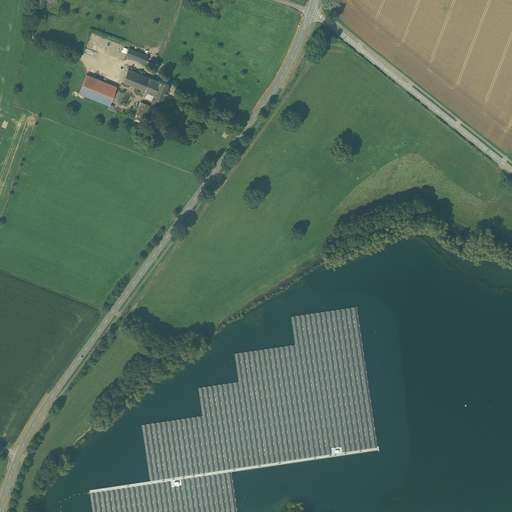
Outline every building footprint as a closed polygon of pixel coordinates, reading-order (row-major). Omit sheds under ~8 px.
[(35,0),(34,7),(41,8),(43,0),(35,0)] [(129,48),(126,55),(146,63),(149,56),(129,48)] [(167,84),(128,69),(123,82),(162,97),(167,84)] [(117,86),(87,74),(79,93),(109,105),(117,86)] [(118,90),(113,101),(119,104),(123,93),(118,90)] [(150,105),(141,102),(134,119),(143,122),(150,105)]
